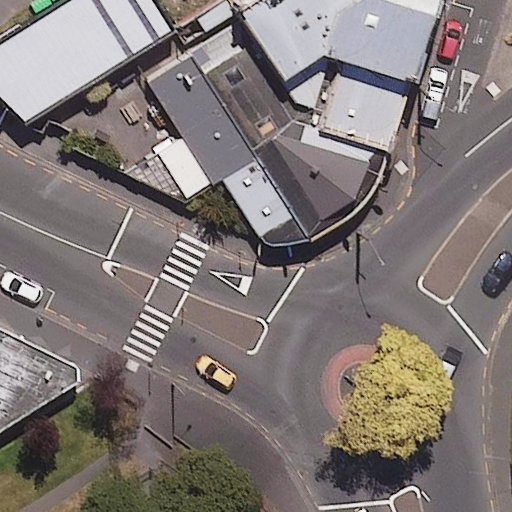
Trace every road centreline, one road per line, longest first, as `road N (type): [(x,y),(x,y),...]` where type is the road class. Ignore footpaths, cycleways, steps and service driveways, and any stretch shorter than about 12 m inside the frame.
road 1 (tertiary): [(0,191),(310,303)]
road 2 (tertiary): [(267,395),(144,334),(0,241)]
road 3 (residential): [(449,200),(455,119),(489,0)]
